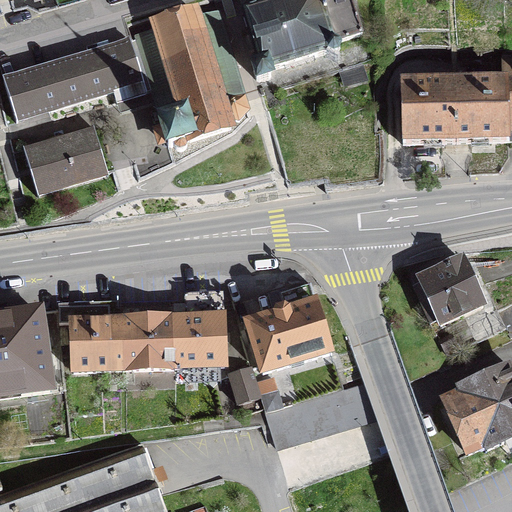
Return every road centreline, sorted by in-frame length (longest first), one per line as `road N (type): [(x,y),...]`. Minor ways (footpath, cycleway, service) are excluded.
road 1 (secondary): [(0,263),(333,224)]
road 2 (residential): [(333,224),(431,511)]
road 3 (secondary): [(333,224),(511,205)]
road 4 (residential): [(0,44),(145,0)]
